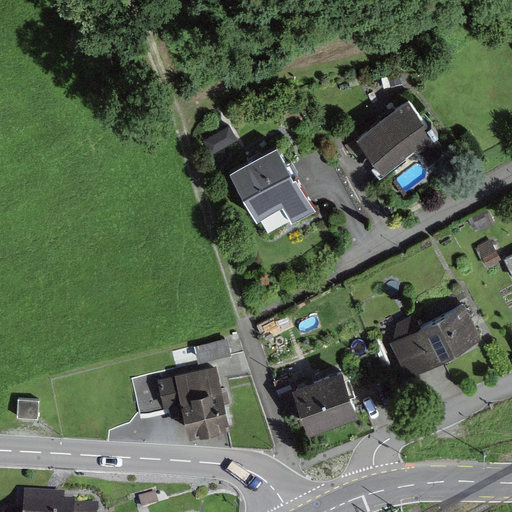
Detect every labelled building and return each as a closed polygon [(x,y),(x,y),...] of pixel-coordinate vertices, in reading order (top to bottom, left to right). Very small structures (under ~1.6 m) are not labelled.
[(438,144),(398,97),(346,140),(374,174),(405,148),(416,162),(438,144)] [(266,147),(222,168),(247,220),(274,207),(280,219),(305,208),(289,174),(281,178),(266,147)] [(462,304),(387,341),(404,375),(479,338),(462,304)] [(219,367),(157,380),(162,406),(174,404),(180,436),(222,427),(217,403),(226,401),(219,367)] [(347,376),(297,393),(309,429),(359,411),(347,376)] [(26,508),(13,511),(98,511),(99,505),(65,503),(64,495),(25,493),(26,508)]
